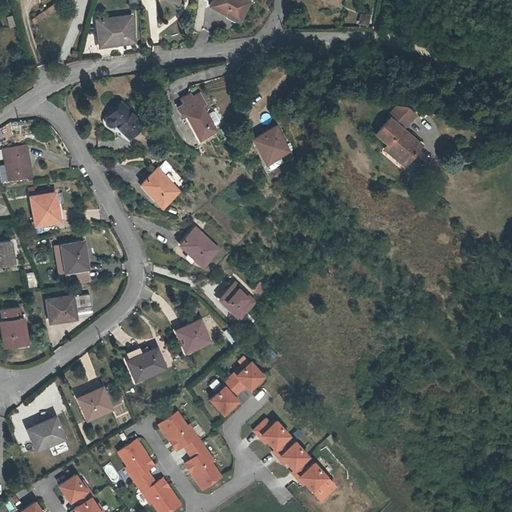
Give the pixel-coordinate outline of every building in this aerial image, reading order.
[(212,0),(210,5),(239,21),(251,2),(249,1),(250,0),(212,0)] [(43,17),(50,12),(55,8),(52,3),(40,12),(43,17)] [(43,17),(40,12),(28,21),(33,27),(44,18),(43,17)] [(110,36),(116,36),(116,41),(134,39),(130,12),(94,17),(97,40),(110,38),(110,36)] [(360,13),(358,25),(369,26),(371,15),(360,13)] [(9,28),(16,26),(13,16),(6,18),(9,28)] [(171,121),(175,119),(188,143),(205,135),(202,130),(196,119),(191,110),(195,108),(189,98),(181,102),(182,104),(173,108),(166,112),(171,121)] [(173,108),(182,104),(181,102),(179,99),(171,104),(173,108)] [(384,115),(387,117),(373,132),(384,143),(382,145),(395,157),(397,155),(403,162),(418,146),(400,129),(397,127),(411,113),(404,107),(394,105),(384,115)] [(106,133),(111,130),(124,144),(137,130),(116,108),(100,124),(99,126),(99,129),(101,131),(103,133),(106,133)] [(397,127),(400,129),(413,115),(411,113),(397,127)] [(202,116),(196,119),(202,130),(208,127),(209,125),(204,116),(202,116)] [(251,153),(254,151),(264,167),(282,156),(269,133),(247,146),(251,153)] [(395,157),(382,145),(380,147),(400,165),(403,162),(397,155),(395,157)] [(0,184),(24,181),(21,166),(23,165),(20,149),(0,152),(0,184)] [(151,204),(149,205),(156,212),(173,197),(152,175),(137,188),(151,204)] [(50,199),(25,203),(30,230),(51,226),(49,214),(52,214),(50,199)] [(189,263),(188,264),(195,271),(211,255),(190,233),(174,248),(189,263)] [(76,247),(54,251),(58,278),(59,278),(79,275),(76,257),(78,257),(76,247)] [(26,273),(28,288),(37,286),(34,272),(26,273)] [(79,275),(59,278),(61,291),(81,288),(79,275)] [(229,308),(228,310),(235,316),(251,301),(246,295),(232,282),(216,296),(229,308)] [(65,303),(67,315),(84,313),(82,300),(65,303)] [(65,303),(65,301),(39,305),(42,326),(60,324),(60,326),(68,325),(67,315),(65,303)] [(0,352),(19,350),(15,324),(13,324),(11,311),(0,312),(0,352)] [(189,329),(174,333),(181,353),(205,346),(198,324),(188,327),(189,329)] [(142,355),(125,361),(134,380),(163,368),(155,351),(142,356),(142,355)] [(227,378),(239,391),(244,385),(248,390),(262,376),(249,362),(235,375),(233,373),(227,378)] [(233,396),(239,391),(227,378),(222,384),(224,386),(210,399),(223,413),(237,400),(233,396)] [(85,392),(75,396),(84,416),(109,406),(101,387),(85,393),(85,392)] [(184,425),(175,411),(156,423),(167,439),(169,437),(176,447),(181,444),(186,451),(199,442),(186,424),(184,425)] [(56,419),(28,430),(37,450),(57,441),(58,443),(65,439),(56,419)] [(265,419),(252,430),(258,436),(260,434),(273,448),(283,439),(288,435),(275,421),(270,425),(265,419)] [(169,437),(167,439),(174,449),(176,447),(169,437)] [(149,501),(155,511),(164,511),(177,504),(167,488),(164,490),(157,480),(153,483),(144,470),(149,467),(142,457),(144,455),(134,439),(115,452),(125,466),(123,468),(135,485),(146,503),(149,501)] [(273,448),(271,450),(277,457),(279,455),(292,469),(306,456),(293,441),(289,445),(283,439),(273,448)] [(211,460),(199,442),(186,451),(190,457),(185,461),(192,471),(190,472),(200,488),(219,476),(209,461),(211,460)] [(144,455),(142,457),(149,467),(151,465),(144,455)] [(292,469),(290,472),(296,478),(298,476),(310,490),(325,477),(312,462),(308,466),(302,460),(292,469)] [(185,461),(183,462),(190,472),(192,471),(185,461)] [(86,492),(75,476),(59,487),(70,503),(74,500),(79,507),(90,499),(92,498),(88,491),(86,492)] [(160,478),(157,480),(164,490),(167,488),(160,478)] [(98,511),(90,499),(79,507),(74,510),(75,511),(98,511)] [(40,511),(35,503),(21,511),(40,511)]
